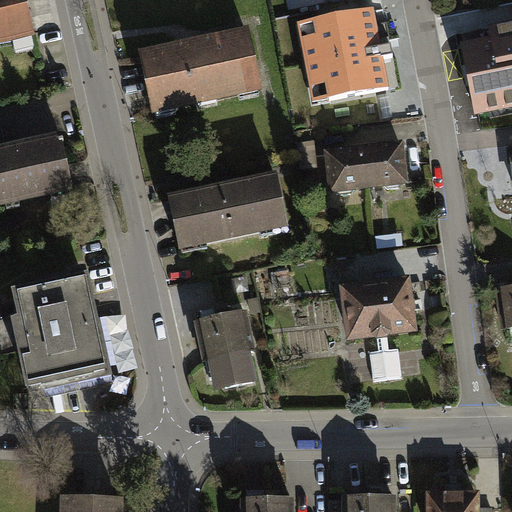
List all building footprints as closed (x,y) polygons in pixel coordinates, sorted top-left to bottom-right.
[(0,0),(0,54),(39,46),(29,0),(0,0)] [(325,78),(330,102),(389,90),(383,60),(393,58),(391,48),(381,50),(374,12),(315,23),(319,46),(302,50),(309,81),(325,78)] [(464,48),(478,114),(511,106),(511,27),(492,32),(494,42),(464,48)] [(145,61),(159,124),(268,100),(254,37),(194,50),(145,61)] [(378,143),(364,144),(369,187),(385,185),(388,190),(398,189),(401,184),(405,183),(400,147),(378,150),(378,143)] [(0,218),(80,200),(67,144),(10,157),(0,158),(0,218)] [(353,189),(369,187),(364,144),(350,146),(351,153),(329,156),(333,192),(337,191),(341,196),(351,194),(353,189)] [(317,181),(314,158),(302,159),(305,182),(317,181)] [(174,208),(184,258),(291,237),(282,187),(230,197),(174,208)] [(15,328),(30,393),(117,373),(102,310),(94,278),(17,296),(24,326),(15,328)] [(343,289),(351,345),(424,335),(417,279),(343,289)] [(511,289),(499,292),(504,329),(511,328),(511,289)] [(196,327),(205,367),(219,364),(226,394),(265,385),(249,315),(196,327)] [(373,356),(378,384),(406,380),(401,351),(373,356)] [(485,511),(485,496),(431,498),(431,511),(485,511)] [(396,511),(397,500),(346,501),(346,511),(396,511)] [(67,511),(129,511),(130,504),(68,501),(67,511)] [(244,503),(244,511),(301,511),(301,501),(244,503)]
